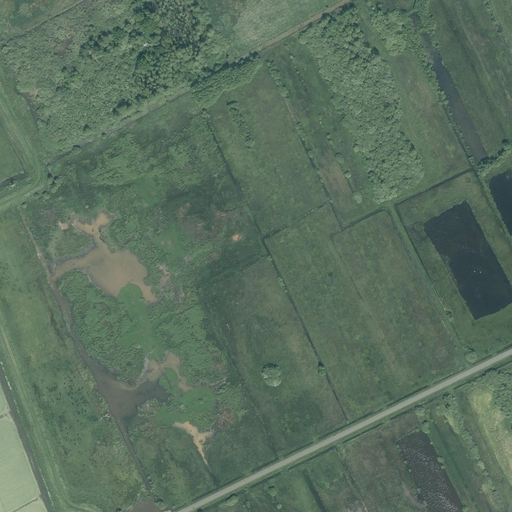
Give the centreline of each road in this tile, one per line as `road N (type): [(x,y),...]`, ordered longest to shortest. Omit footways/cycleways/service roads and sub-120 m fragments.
road 1 (unclassified): [(183,511),(511,351)]
road 2 (track): [(0,329),(63,495),(94,511)]
road 3 (track): [(0,95),(40,170),(34,186),(0,202)]
